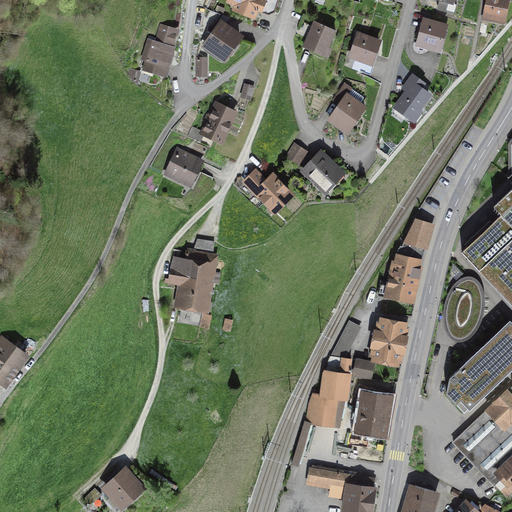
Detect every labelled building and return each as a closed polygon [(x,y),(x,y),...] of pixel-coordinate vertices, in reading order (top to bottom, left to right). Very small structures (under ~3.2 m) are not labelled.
[(256,18),(262,0),(228,0),(226,7),(256,18)] [(509,0),(485,0),(482,19),(505,23),(509,0)] [(447,23),(423,17),(417,43),(441,49),(447,23)] [(200,46),(223,61),(241,34),(218,18),(200,46)] [(338,31),(312,21),(302,47),(327,57),(338,31)] [(164,75),(180,26),(166,22),(161,40),(151,37),(144,59),(153,62),(150,70),(164,75)] [(381,41),(357,32),(348,56),(372,65),(381,41)] [(196,58),(196,77),(208,77),(208,58),(196,58)] [(140,71),(132,69),(129,78),(137,80),(140,71)] [(394,105),(411,117),(430,91),(421,84),(424,81),(412,72),(401,87),(405,90),(394,105)] [(244,83),(240,97),(250,100),(254,86),(244,83)] [(325,117),(344,131),(363,104),(345,90),(325,117)] [(200,134),(222,143),(236,110),(215,101),(200,134)] [(307,151),(295,143),(287,156),(299,164),(307,151)] [(189,185),(201,159),(176,147),(164,174),(189,185)] [(319,147),(298,169),(320,190),(341,169),(319,147)] [(254,167),(240,180),(270,212),(292,192),(271,169),(263,176),(254,167)] [(511,188),(494,206),(501,215),(462,252),(511,304),(511,188)] [(415,279),(419,259),(430,223),(416,219),(398,254),(397,261),(393,260),(389,278),(393,279),(391,287),(381,284),(378,295),(389,297),(390,294),(410,298),(413,284),(415,284),(416,280),(415,279)] [(216,254),(187,250),(186,257),(171,255),(166,284),(178,286),(175,308),(207,312),(216,254)] [(444,323),(448,335),(453,342),(462,343),(473,339),(480,331),(485,316),(486,304),(486,295),(484,287),(475,278),(464,277),(455,283),(449,294),(446,302),(444,311),(444,323)] [(210,315),(202,313),(200,326),(208,328),(210,315)] [(458,395),(467,404),(511,362),(511,319),(506,314),(445,372),(441,388),(452,401),(458,395)] [(330,357),(345,359),(361,327),(349,321),(330,357)] [(397,362),(404,325),(382,321),(375,357),(397,362)] [(34,351),(4,332),(0,338),(0,378),(12,386),(34,351)] [(351,360),(345,359),(330,357),(326,372),(322,395),(314,393),(310,404),(309,404),(307,420),(316,422),(315,422),(340,426),(346,398),(351,360)] [(374,364),(358,361),(355,376),(359,377),(371,378),(374,364)] [(371,378),(359,377),(357,384),(362,385),(362,384),(370,384),(371,378)] [(511,386),(453,442),(495,486),(497,484),(507,495),(511,489),(511,386)] [(360,429),(382,433),(388,398),(366,394),(360,429)] [(305,422),(292,465),(299,467),(312,424),(305,422)] [(132,464),(107,487),(129,510),(153,487),(132,464)] [(369,511),(375,479),(352,476),(353,475),(311,468),(309,480),(332,484),(330,494),(345,497),(346,488),(350,489),(347,511),(352,511),(351,511),(369,511)] [(416,485),(415,485),(406,511),(428,511),(435,491),(417,486),(417,485),(416,484),(416,485)] [(103,494),(97,488),(87,498),(93,504),(103,494)]
